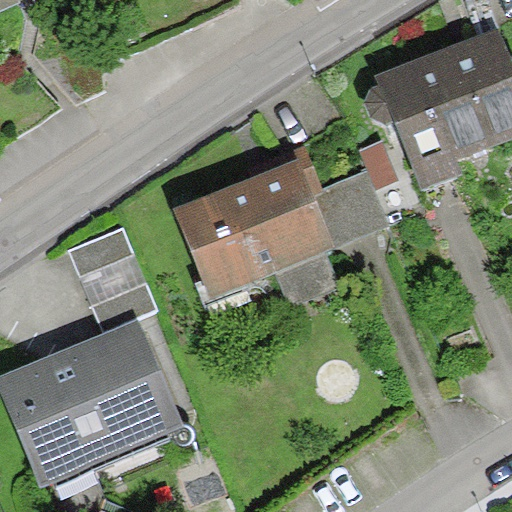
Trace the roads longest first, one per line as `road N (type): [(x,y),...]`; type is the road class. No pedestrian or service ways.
road 1 (residential): [(0,229),(109,138),(352,0)]
road 2 (residential): [(392,511),(511,429)]
